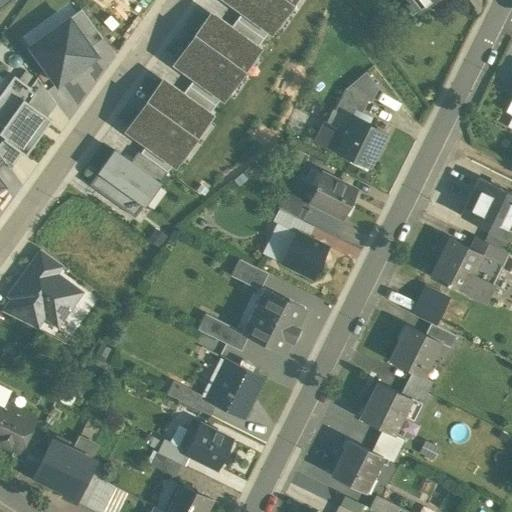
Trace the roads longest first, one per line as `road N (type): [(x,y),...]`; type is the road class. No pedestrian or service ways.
road 1 (residential): [(249,511),(506,0)]
road 2 (unclassified): [(0,254),(175,0)]
